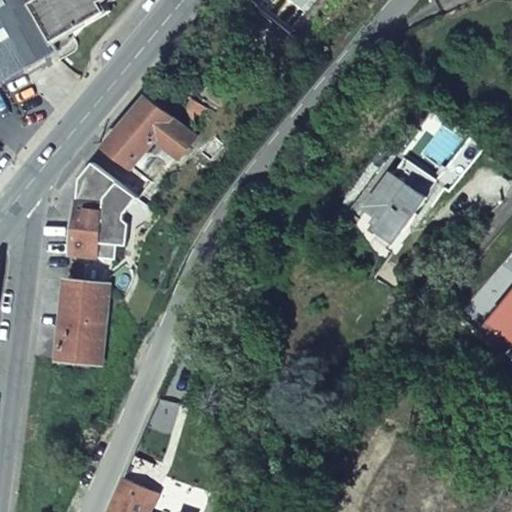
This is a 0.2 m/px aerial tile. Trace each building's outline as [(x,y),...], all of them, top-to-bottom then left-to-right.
[(0,0),(0,74),(53,41),(28,0),(0,0)] [(28,0),(53,41),(102,7),(99,1),(99,0),(28,0)] [(259,41),(272,24),(259,13),(245,29),(259,41)] [(161,192),(201,138),(209,108),(193,103),(188,117),(197,126),(198,136),(178,121),(182,114),(174,108),(170,114),(146,96),(106,147),(161,192)] [(391,173),(365,207),(375,215),(372,220),(381,227),(380,230),(393,240),(436,182),(406,158),(393,174),(391,173)] [(142,202),(94,163),(81,179),(118,209),(113,244),(126,246),(130,217),(142,202)] [(440,191),(452,202),(466,188),(455,177),(441,190),(440,191)] [(113,244),(118,209),(81,179),(72,254),(112,258),(113,244)] [(102,339),(108,284),(69,279),(62,335),(102,339)] [(511,299),(490,319),(511,344),(511,299)] [(59,361),(98,366),(102,339),(62,335),(59,361)] [(149,511),(159,491),(125,475),(109,511),(149,511)]
